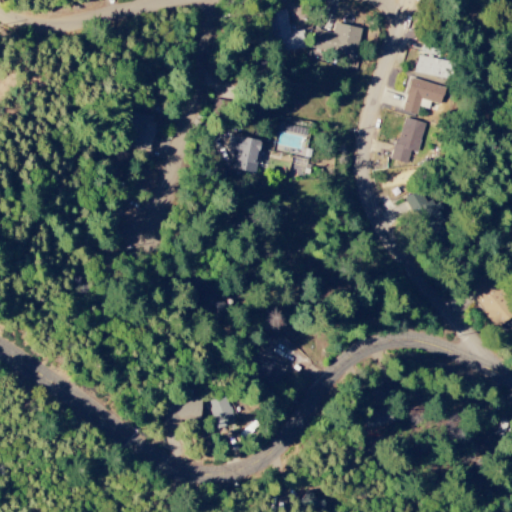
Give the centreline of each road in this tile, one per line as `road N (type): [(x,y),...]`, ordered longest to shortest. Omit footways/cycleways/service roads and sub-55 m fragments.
road 1 (residential): [(0,338),(170,463),(214,474),(245,473),(276,457),(345,367),(387,343),(435,345),(511,376)]
road 2 (residential): [(418,0),(368,133),(368,190),(403,250),(506,374)]
road 3 (residential): [(410,18),(383,0),(58,26),(0,12)]
road 4 (residential): [(232,0),(203,125),(160,238)]
